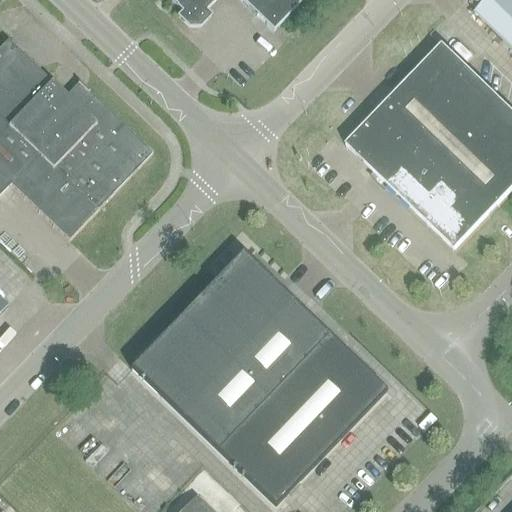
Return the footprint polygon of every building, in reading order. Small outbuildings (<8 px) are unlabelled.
[(169,0),(181,10),(208,9),(217,0),(239,0),(273,33),(304,0),(169,0)] [(511,0),(490,0),(476,15),(511,49),(511,0)] [(8,42),(3,47),(0,50),(0,197),(10,187),(69,243),(153,155),(78,84),(66,97),(8,42)] [(511,113),(444,48),(364,130),(347,147),(456,253),(511,194),(511,113)] [(386,393),(335,344),(242,255),(130,371),(275,510),(386,393)] [(209,511),(196,499),(183,511),(209,511)]
